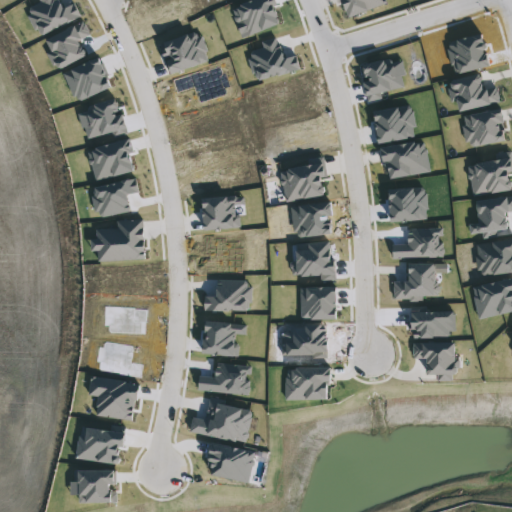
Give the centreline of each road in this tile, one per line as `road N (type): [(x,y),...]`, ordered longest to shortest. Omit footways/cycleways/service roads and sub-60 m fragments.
road 1 (residential): [(161,461),(174,289),(159,163),(104,0)]
road 2 (residential): [(327,48),(353,169),(368,346)]
road 3 (residential): [(327,48),(475,0)]
